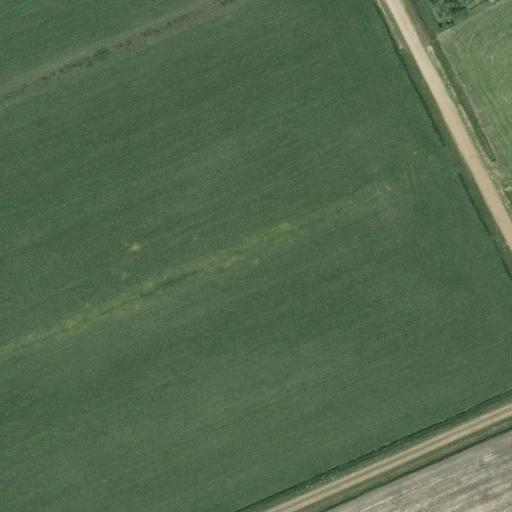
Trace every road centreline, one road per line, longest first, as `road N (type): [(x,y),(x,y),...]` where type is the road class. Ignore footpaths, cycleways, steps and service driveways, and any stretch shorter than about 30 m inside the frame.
road 1 (track): [(511,254),(388,0)]
road 2 (unknown): [(279,511),(511,410)]
